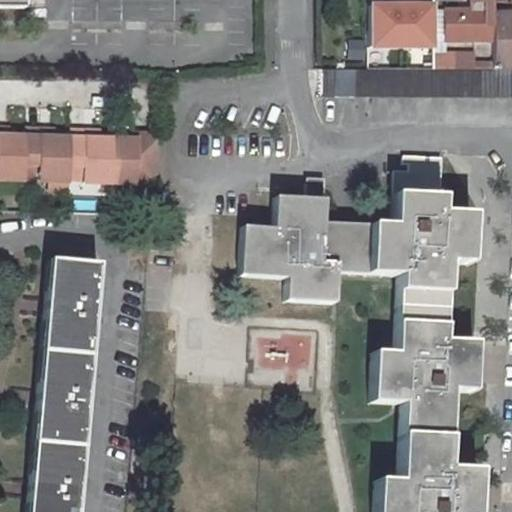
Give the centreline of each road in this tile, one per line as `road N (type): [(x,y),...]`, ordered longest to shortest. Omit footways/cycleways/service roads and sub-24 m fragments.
road 1 (unknown): [(110,511),(134,255)]
road 2 (unknown): [(186,169),(287,172),(323,156),(335,134)]
road 3 (unknown): [(143,94),(206,57),(232,54),(243,0)]
road 4 (residential): [(0,88),(143,94)]
road 5 (unknown): [(0,250),(134,255)]
